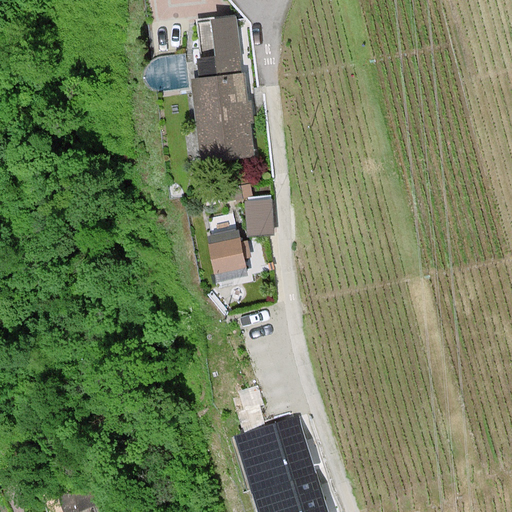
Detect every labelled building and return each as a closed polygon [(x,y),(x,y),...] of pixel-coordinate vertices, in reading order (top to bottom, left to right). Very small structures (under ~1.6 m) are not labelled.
[(242,72),(237,16),(211,19),(215,57),(197,58),(199,77),(242,72)] [(200,164),(255,157),(251,123),(254,123),(253,112),(252,100),(250,100),(246,71),(242,72),(199,77),(190,78),(200,164)] [(248,182),(246,169),(221,173),(224,186),(248,182)] [(254,197),(250,184),(199,192),(202,205),(254,197)] [(275,235),(273,199),(245,200),(248,236),(275,235)] [(238,230),(207,236),(216,281),(248,275),(244,258),(250,257),(247,242),(241,243),(238,230)] [(327,511),(297,418),(235,438),(258,511),(327,511)]
